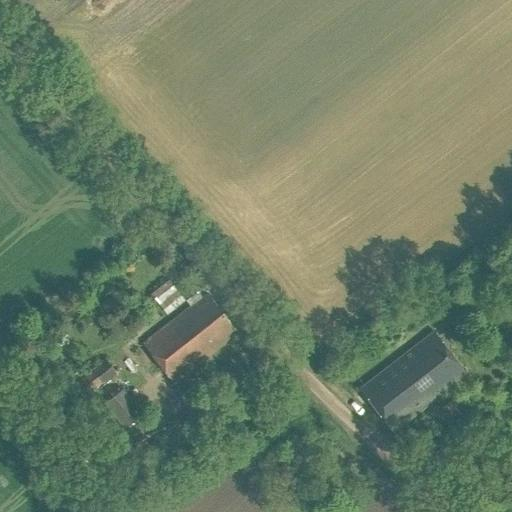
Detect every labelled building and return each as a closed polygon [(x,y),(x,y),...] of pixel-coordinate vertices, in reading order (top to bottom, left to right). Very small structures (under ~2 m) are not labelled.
[(175,285),(185,299),(197,290),(186,276),(175,285)] [(205,294),(140,343),(170,383),(235,334),(205,294)] [(431,332),(357,389),(390,432),(464,376),(431,332)] [(105,360),(75,382),(85,395),(101,384),(103,387),(117,376),(105,360)] [(144,413),(124,388),(102,405),(121,430),(144,413)] [(441,409),(448,419),(459,410),(452,401),(441,409)]
